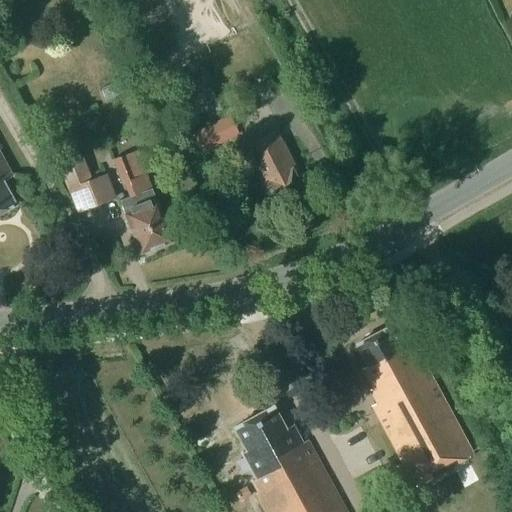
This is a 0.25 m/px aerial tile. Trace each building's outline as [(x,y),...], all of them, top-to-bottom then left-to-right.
[(198,95),(211,118),(225,111),(211,88),(215,86),(204,67),(166,88),(177,107),(198,95)] [(231,115),(194,133),(203,153),(241,135),(231,115)] [(302,192),(293,173),(297,171),(277,133),(244,150),(272,207),(302,192)] [(49,156),(62,152),(59,142),(46,147),(49,156)] [(0,214),(13,207),(1,184),(11,179),(0,158),(0,150),(0,149),(0,214)] [(134,178),(125,155),(111,160),(121,183),(123,182),(134,178)] [(69,163),(58,168),(63,180),(74,175),(69,163)] [(105,176),(91,181),(88,183),(97,205),(114,198),(105,176)] [(124,215),(140,255),(172,242),(156,202),(155,202),(150,189),(118,202),(124,215)] [(473,457),(423,362),(418,364),(408,345),(399,350),(388,328),(355,345),(367,367),(362,370),(372,389),(369,391),(377,405),(372,408),(414,488),(473,457)] [(285,431),(273,408),(234,429),(246,451),(241,454),(255,479),(250,482),(256,493),(254,495),(263,511),(345,511),(308,443),(302,446),(293,427),(285,431)] [(246,486),(235,493),(240,502),(251,496),(246,486)]
